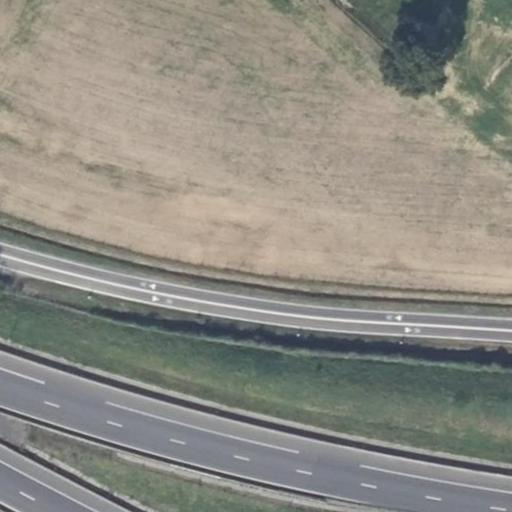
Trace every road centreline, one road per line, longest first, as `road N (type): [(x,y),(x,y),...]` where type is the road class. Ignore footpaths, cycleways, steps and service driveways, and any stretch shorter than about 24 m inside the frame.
road 1 (trunk): [(511,509),(296,470),(0,386)]
road 2 (unclassified): [(511,332),(327,320),(144,291),(0,252)]
